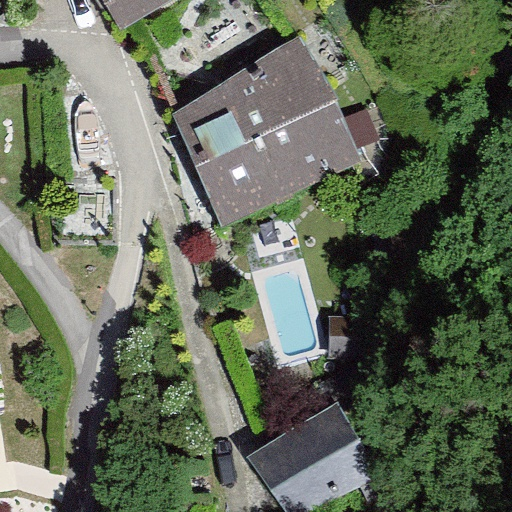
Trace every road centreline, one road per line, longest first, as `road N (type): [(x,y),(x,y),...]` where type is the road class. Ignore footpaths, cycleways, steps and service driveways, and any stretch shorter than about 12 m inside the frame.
road 1 (residential): [(153,190),(169,210),(243,511)]
road 2 (residential): [(153,190),(118,300),(80,511)]
road 3 (residential): [(0,44),(99,56),(153,190)]
road 4 (unknown): [(94,418),(68,319),(0,225)]
